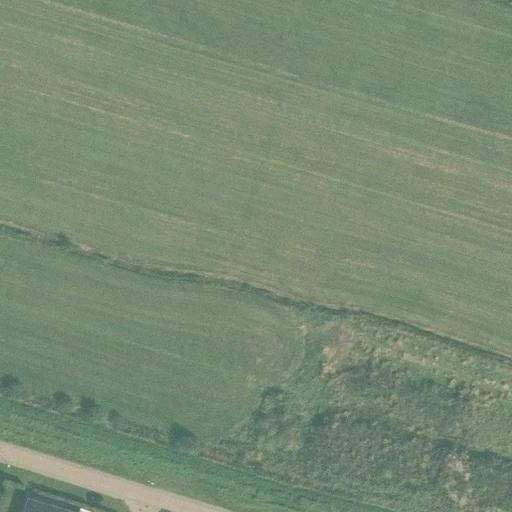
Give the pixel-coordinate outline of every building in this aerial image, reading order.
[(406,12),(397,40),(430,50),(427,60),(451,67),(457,45),(471,49),(476,33),(406,12)] [(0,63),(25,71),(32,48),(15,43),(20,26),(4,22),(5,20),(0,18),(0,63)] [(71,42),(61,73),(109,88),(104,103),(122,108),(134,70),(116,65),(118,57),(71,42)] [(489,47),(480,76),(511,86),(511,44),(508,43),(505,52),(489,47)] [(150,85),(142,111),(156,116),(159,107),(207,122),(217,87),(169,73),(164,89),(150,85)] [(362,145),(355,166),(370,170),(361,197),(380,203),(389,174),(382,172),(392,141),(372,135),(368,147),(362,145)] [(410,160),(403,181),(418,185),(409,212),(428,218),(437,189),(430,187),(440,156),(420,150),(416,162),(410,160)] [(458,175),(451,196),(466,200),(458,227),(476,233),(485,204),(478,202),(488,171),(468,165),(464,177),(458,175)] [(511,191),(506,190),(500,211),(511,214),(511,221),(506,242),(511,243),(511,191)] [(63,511),(29,502),(25,511),(63,511)]
